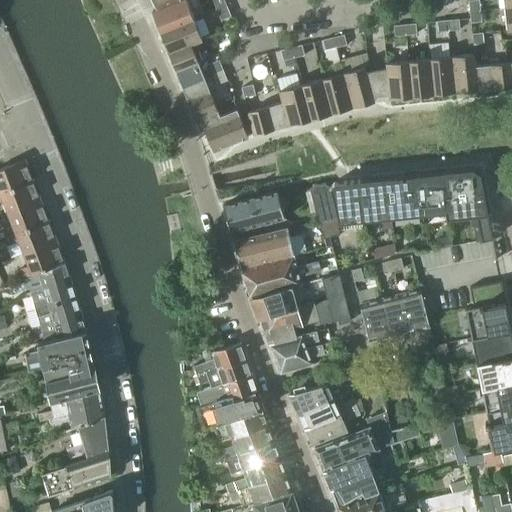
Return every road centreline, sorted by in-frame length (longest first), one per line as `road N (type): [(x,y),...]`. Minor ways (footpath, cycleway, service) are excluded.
road 1 (residential): [(319,511),(187,142),(130,11)]
road 2 (residential): [(129,511),(115,372),(33,127)]
road 3 (residential): [(366,0),(246,17),(239,0)]
